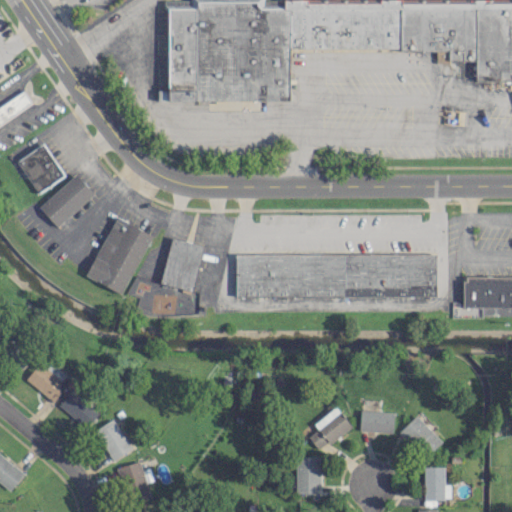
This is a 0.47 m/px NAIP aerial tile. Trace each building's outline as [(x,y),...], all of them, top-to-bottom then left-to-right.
[(163,0),(164,6),(167,12),(168,100),(289,99),(288,49),(435,48),(435,60),(475,60),(475,80),(511,80),(511,0),(322,2),(321,0),(319,0),(315,3),(313,0),(163,0)] [(0,122),(32,104),(24,90),(0,104),(0,122)] [(37,193),(64,175),(42,142),(15,160),(37,193)] [(93,192),(74,173),(38,207),(57,226),(93,192)] [(121,293),(151,234),(115,216),(84,275),(121,293)] [(160,282),(192,290),(203,244),(170,237),(160,282)] [(235,296),(435,295),(435,253),(235,253),(235,296)] [(462,305),(511,305),(511,277),(462,277),(462,305)] [(295,296),(295,308),(409,309),(409,296),(295,296)] [(451,316),(511,315),(511,306),(462,307),(462,301),(451,301),(451,316)] [(24,380),(55,401),(67,384),(37,362),(24,380)] [(58,406),(86,427),(98,411),(70,390),(58,406)] [(312,423),(317,429),(307,435),(317,450),(350,426),(336,406),(312,423)] [(358,430),(392,432),(393,412),(359,410),(358,430)] [(440,441),(415,414),(398,430),(423,457),(440,441)] [(94,428),(109,459),(131,449),(116,417),(94,428)] [(0,482),(9,489),(23,472),(0,454),(0,482)] [(295,456),(295,493),(319,493),(319,456),(295,456)] [(117,467),(128,504),(150,497),(138,460),(117,467)] [(443,465),(422,466),(423,499),(449,498),(449,484),(444,484),(443,465)]
